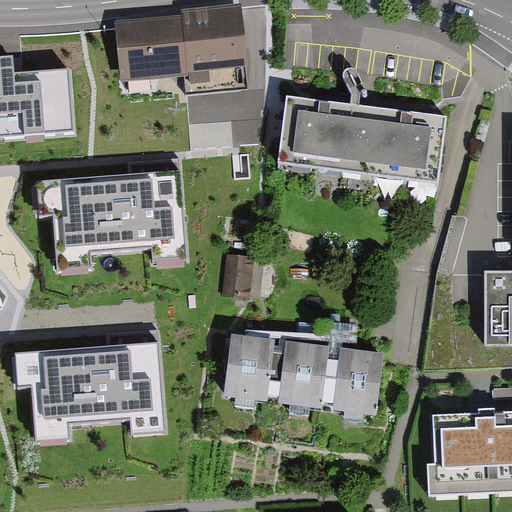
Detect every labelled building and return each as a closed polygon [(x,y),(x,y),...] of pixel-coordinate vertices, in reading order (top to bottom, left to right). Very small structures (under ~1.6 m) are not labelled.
[(175,16),(176,25),(181,75),(242,69),(237,11),(175,16)] [(110,31),(116,88),(181,82),(181,75),(176,25),(110,31)] [(0,140),(76,134),(70,69),(15,73),(13,56),(0,56),(0,140)] [(292,96),(285,161),(441,179),(449,114),(292,96)] [(183,171),(38,181),(40,214),(54,213),(58,270),(94,268),(93,252),(153,248),(154,259),(189,257),(183,171)] [(231,252),(227,293),(254,296),(257,254),(231,252)] [(511,267),(489,268),(489,303),(489,341),(511,340),(511,267)] [(359,336),(362,317),(341,314),(339,334),(359,336)] [(278,396),(278,395),(293,396),(293,399),(335,402),(335,400),(346,401),(346,406),(387,409),(392,351),(351,347),(350,355),(339,354),(340,344),(298,340),(298,350),(282,349),(283,338),(241,334),(236,393),(278,396)] [(162,344),(17,354),(19,387),(33,386),(37,444),(73,441),(72,425),(132,421),(133,433),(168,430),(162,344)] [(511,410),(487,411),(428,412),(431,496),(511,494),(511,410)]
